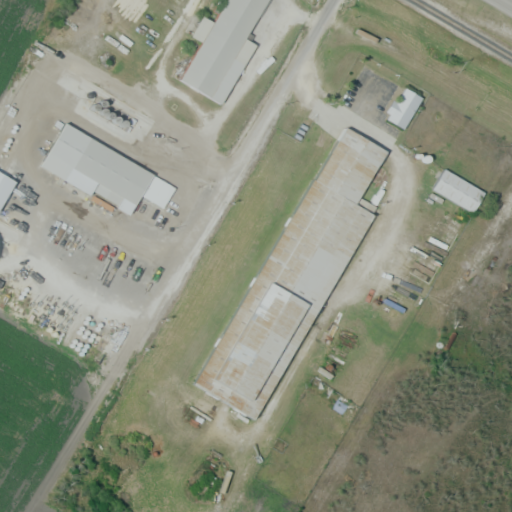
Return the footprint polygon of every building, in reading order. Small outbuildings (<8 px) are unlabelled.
[(222,104),(255,43),(246,39),(267,0),(226,0),(215,22),(202,15),(191,37),(196,39),(175,78),(222,104)] [(385,117),(403,129),(422,98),(404,87),(385,117)] [(197,388),(259,421),(373,204),(360,198),(386,149),(337,123),(197,388)] [(40,166),(66,180),(72,168),(97,181),(92,190),(118,204),(122,197),(136,205),(140,196),(163,208),(176,184),(62,124),(40,166)] [(484,192),(443,168),(431,188),(472,213),(484,192)] [(409,272),(431,284),(465,222),(443,210),(409,272)]
